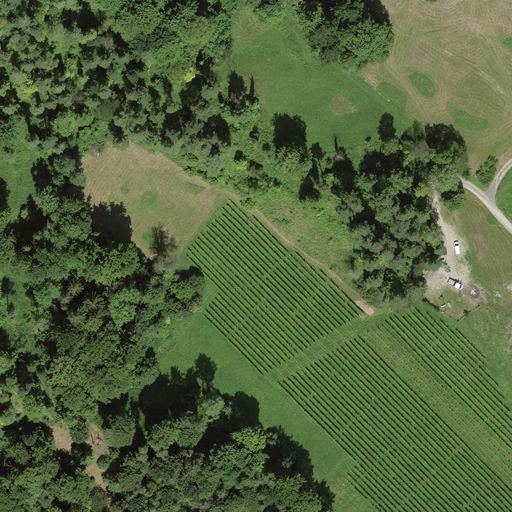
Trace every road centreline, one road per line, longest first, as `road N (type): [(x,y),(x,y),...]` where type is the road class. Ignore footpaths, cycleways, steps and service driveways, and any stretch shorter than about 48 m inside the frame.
road 1 (track): [(490,205),(463,181),(438,182),(431,197),(443,245),(424,289),(268,383)]
road 2 (track): [(0,432),(46,426),(57,415),(29,356),(12,240)]
